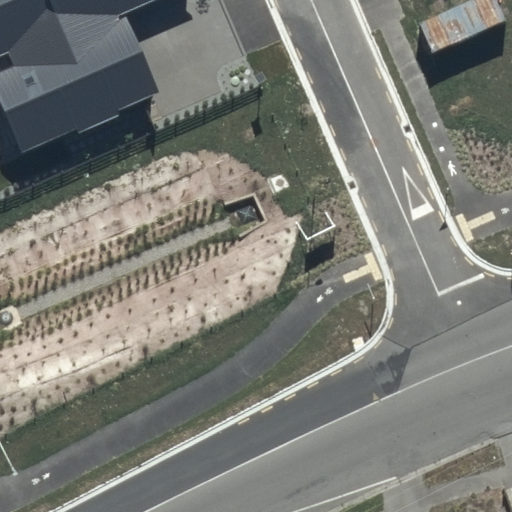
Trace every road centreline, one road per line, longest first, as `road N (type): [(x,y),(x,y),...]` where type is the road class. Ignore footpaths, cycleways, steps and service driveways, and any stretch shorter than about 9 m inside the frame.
road 1 (residential): [(466,362),(310,0)]
road 2 (secondary): [(157,511),(466,362)]
